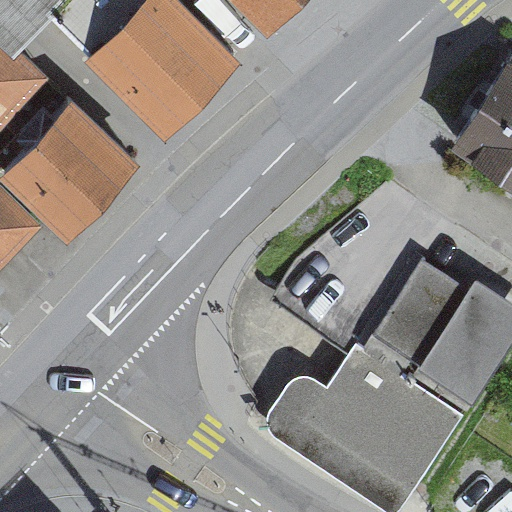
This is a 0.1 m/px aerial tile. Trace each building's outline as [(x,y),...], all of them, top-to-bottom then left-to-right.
[(0,0),(0,131),(49,81),(20,54),(54,19),(72,0),(0,0)] [(72,0),(54,19),(91,57),(84,64),(164,146),(243,69),(175,0),(72,0)] [(291,0),(228,0),(259,31),(291,0)] [(511,65),(452,151),(511,191),(511,65)] [(137,158),(67,94),(0,168),(0,182),(63,239),(137,158)] [(416,491),(511,345),(511,306),(478,284),(473,293),(419,258),(331,392),(311,423),(416,491)] [(311,423),(331,392),(312,380),(301,378),(284,391),(268,419),(270,430),(275,439),(385,511),(399,511),(416,491),(311,423)]
